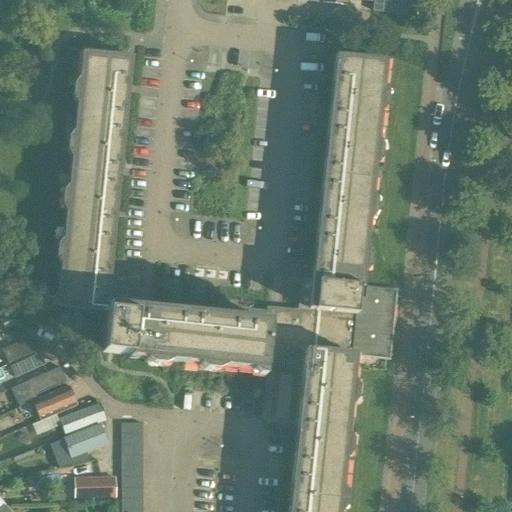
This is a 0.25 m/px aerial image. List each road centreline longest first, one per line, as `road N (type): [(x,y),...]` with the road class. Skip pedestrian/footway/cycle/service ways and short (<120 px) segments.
road 1 (tertiary): [(411,511),(445,176)]
road 2 (tertiary): [(445,176),(488,0)]
road 3 (tertiary): [(469,0),(447,98),(445,176)]
